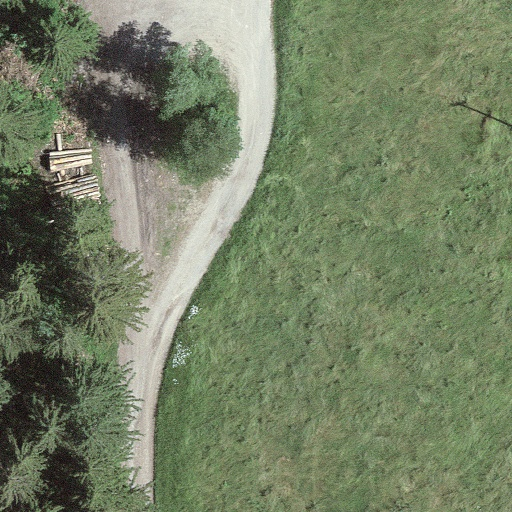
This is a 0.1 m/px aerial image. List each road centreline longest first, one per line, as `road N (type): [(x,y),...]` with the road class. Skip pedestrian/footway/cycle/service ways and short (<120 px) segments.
road 1 (track): [(261,0),(248,128),(135,369),(132,511)]
road 2 (track): [(97,0),(135,369)]
